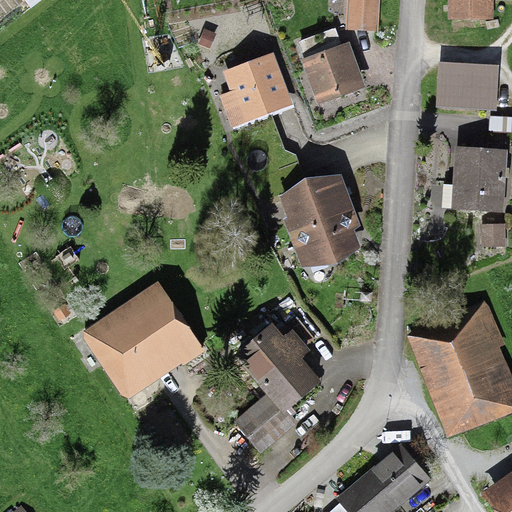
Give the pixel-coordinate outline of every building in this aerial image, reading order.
[(23,0),(32,10),(44,0),(23,0)] [(347,0),(346,31),(379,33),(381,0),(347,0)] [(447,0),(448,21),(494,21),(493,0),(447,0)] [(199,46),(210,51),(217,35),(205,30),(199,46)] [(349,46),(342,49),(335,31),(299,44),(305,62),(301,63),(317,108),(366,90),(349,46)] [(232,131),(293,108),(274,55),(223,74),(230,94),(220,98),(232,131)] [(500,68),(439,64),(436,109),(497,113),(500,68)] [(511,118),(490,117),(489,133),(511,134),(511,118)] [(508,154),(455,150),(451,213),(504,216),(508,154)] [(341,179),(305,185),(279,199),(286,220),(283,222),(302,272),(338,271),(362,251),(355,234),(362,229),(341,179)] [(505,226),(481,226),(482,248),(506,248),(505,226)] [(438,259),(444,257),(442,250),(436,252),(438,259)] [(122,399),(128,403),(204,354),(157,285),(83,335),(85,342),(122,399)] [(406,332),(449,435),(511,409),(511,374),(500,345),(506,343),(487,299),(406,332)] [(305,349),(315,340),(297,318),(287,327),(305,349)] [(302,363),(310,356),(291,334),(283,341),(272,328),(234,362),(265,398),(233,425),(261,457),(298,425),(288,415),(322,386),(302,363)] [(389,511),(432,476),(402,441),(337,496),(351,511),(389,511)] [(511,511),(511,468),(482,488),(498,511),(511,511)]
